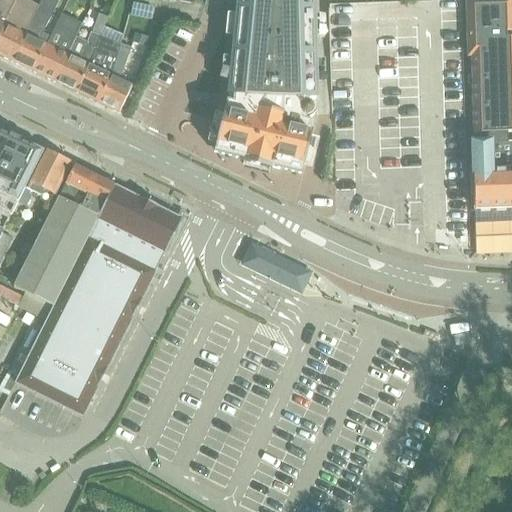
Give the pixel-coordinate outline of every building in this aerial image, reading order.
[(14,0),(8,14),(0,29),(0,56),(11,62),(37,10),(16,0),(14,0)] [(0,0),(0,29),(8,14),(14,0),(0,0)] [(41,0),(37,10),(11,62),(32,72),(50,38),(38,32),(39,29),(43,31),(57,0),(41,0)] [(132,0),(131,5),(153,10),(155,0),(132,0)] [(226,102),(213,153),(299,175),(312,123),(303,121),(303,119),(309,118),(311,117),(312,116),(313,114),(314,112),(314,110),(314,108),(313,106),(311,103),(308,102),(305,101),(305,99),(314,99),(310,0),(237,0),(228,96),(232,97),(232,103),(226,102)] [(509,1),(467,2),(469,55),(473,55),(476,147),(476,165),(476,170),(472,170),(471,170),(472,173),(473,211),(474,211),(511,209),(511,144),(506,144),(505,133),(511,132),(511,38),(504,39),(504,33),(510,33),(509,1)] [(153,10),(131,5),(129,15),(151,20),(153,10)] [(50,38),(32,72),(53,82),(67,55),(75,38),(81,25),(60,15),(50,38)] [(75,38),(67,55),(53,82),(74,93),(90,61),(99,38),(106,18),(98,15),(91,34),(90,33),(86,43),(75,38)] [(136,32),(133,41),(146,45),(148,36),(136,32)] [(113,69),(112,68),(119,45),(99,38),(90,61),(74,93),(96,103),(113,69)] [(113,69),(96,103),(118,114),(131,87),(118,80),(130,49),(119,45),(112,68),(113,69)] [(139,78),(118,119),(139,130),(160,89),(139,78)] [(404,113),(389,112),(388,128),(403,129),(404,113)] [(320,113),(320,131),(337,130),(337,113),(320,113)] [(0,210),(10,215),(17,202),(43,151),(17,139),(15,142),(10,139),(12,136),(0,130),(0,210)] [(405,158),(402,136),(387,138),(390,160),(405,158)] [(43,151),(17,202),(25,206),(29,197),(26,196),(29,191),(40,197),(44,190),(55,195),(70,164),(43,151)] [(112,185),(96,177),(73,166),(65,183),(86,193),(80,206),(59,196),(13,288),(51,307),(53,304),(76,259),(75,259),(96,218),(112,185)] [(54,305),(14,384),(35,395),(37,396),(58,406),(58,407),(60,408),(60,407),(81,418),(96,389),(107,368),(107,367),(113,355),(114,355),(115,353),(114,353),(121,340),(132,319),(131,319),(138,306),(149,284),(155,271),(155,272),(156,270),(156,269),(163,254),(164,255),(181,220),(170,215),(170,214),(168,213),(168,214),(158,208),(158,207),(136,197),(125,192),(123,191),(112,185),(96,218),(54,305)] [(453,209),(455,225),(471,223),(468,207),(453,209)] [(0,236),(0,265),(13,241),(1,234),(0,236)] [(255,248),(245,267),(296,291),(305,273),(281,261),(255,248)] [(455,336),(451,336),(453,347),(466,344),(465,341),(464,334),(455,336)] [(99,508),(95,499),(87,502),(91,511),(99,508)]
